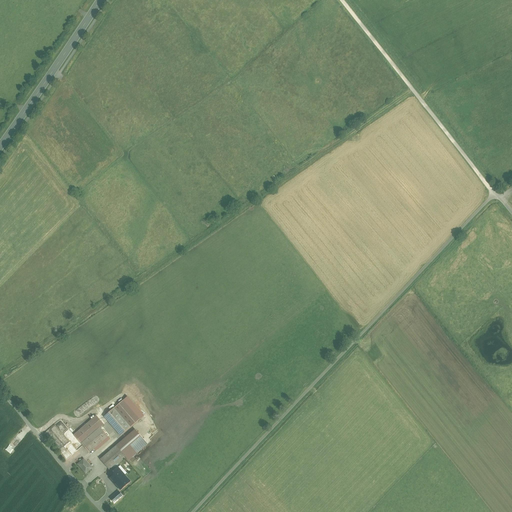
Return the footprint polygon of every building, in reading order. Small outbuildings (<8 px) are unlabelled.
[(116,408),(105,417),(122,437),(133,428),(116,408)] [(101,427),(82,444),(90,455),(111,438),(101,427)] [(101,460),(109,470),(110,469),(116,476),(120,472),(114,465),(144,440),(135,430),(101,460)] [(94,469),(86,458),(77,464),(86,476),(94,469)] [(116,476),(112,479),(121,489),(130,482),(121,472),(120,472),(116,476)]
